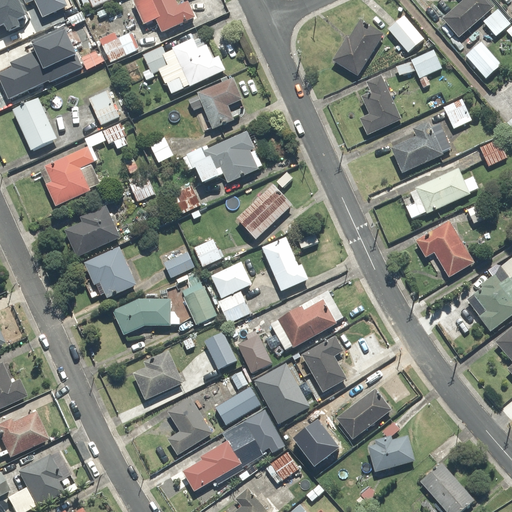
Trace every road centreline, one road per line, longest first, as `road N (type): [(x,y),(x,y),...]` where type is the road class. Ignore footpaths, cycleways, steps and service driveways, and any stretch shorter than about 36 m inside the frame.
road 1 (residential): [(511,459),(384,290),(267,25)]
road 2 (residential): [(0,217),(142,511)]
